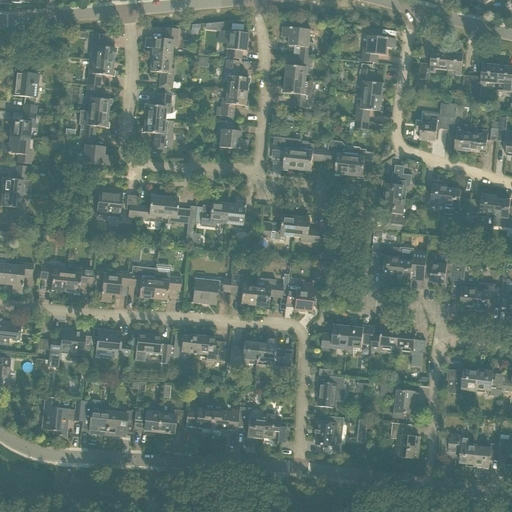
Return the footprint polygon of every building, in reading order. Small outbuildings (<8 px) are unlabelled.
[(152,49),(152,55),(171,58),(173,46),(177,47),(179,30),(165,28),(163,40),(146,38),(145,48),(152,49)] [(283,28),(282,38),(290,39),(289,45),(289,46),(295,47),(294,54),(299,55),(312,56),(313,53),(314,43),(310,43),(311,31),(283,28)] [(361,62),(378,64),(379,56),(386,57),(387,49),(395,49),(396,39),(381,38),(382,30),(370,29),(369,37),(368,37),(367,45),(363,45),(361,62)] [(226,59),(231,59),(241,60),(242,52),(246,52),(248,34),(220,31),(219,44),(227,44),(226,50),(227,50),(226,59)] [(95,53),(94,60),(114,62),(115,49),(105,48),(106,35),(92,34),(90,53),(95,53)] [(436,70),(447,71),(448,61),(446,61),(447,53),(433,51),(430,73),(436,74),(436,70)] [(448,61),(447,71),(456,72),(456,76),(461,77),(464,55),(447,53),(446,61),(448,61)] [(171,58),(152,55),(150,72),(160,73),(158,88),(172,89),(174,69),(170,69),(171,58)] [(287,66),(286,80),(305,82),(306,75),(310,75),(312,56),(299,55),(297,67),(287,66)] [(89,68),(87,86),(101,87),(102,75),(112,77),(114,62),(94,60),(93,68),(89,68)] [(227,84),(226,91),(247,93),(248,79),(238,78),(240,62),(230,61),(226,60),(223,83),(227,84)] [(360,70),(358,89),(363,89),(362,96),(382,98),(384,85),(373,83),(375,71),(373,71),(373,65),(362,64),(361,70),(360,70)] [(419,80),(427,80),(428,64),(421,64),(419,80)] [(487,83),(498,84),(499,74),(498,74),(498,66),(483,65),(482,78),(481,86),(486,87),(487,83)] [(498,92),(511,93),(511,67),(498,66),(498,74),(499,74),(498,84),(498,92)] [(23,105),(22,113),(36,115),(37,106),(35,106),(38,75),(15,72),(13,96),(25,97),(24,105),(23,105)] [(464,76),(462,89),(470,89),(471,77),(464,76)] [(470,89),(469,98),(473,104),(479,104),(481,86),(482,78),(471,77),(470,89)] [(286,80),(284,94),(295,95),(293,107),(303,108),(307,109),(310,109),(313,83),(305,82),(286,80)] [(89,105),(88,112),(108,115),(110,101),(99,99),(101,87),(87,86),(85,105),(89,105)] [(247,93),(226,91),(226,98),(221,98),(220,108),(216,108),(215,116),(233,118),(235,106),(245,107),(247,93)] [(146,105),(145,119),(164,121),(165,114),(169,114),(171,95),(158,94),(156,106),(146,105)] [(357,103),(355,122),(369,123),(370,111),(381,113),(382,98),(362,96),(361,103),(357,103)] [(80,111),(78,125),(80,125),(80,130),(82,130),(82,138),(95,139),(97,127),(107,128),(108,115),(89,112),(88,112),(80,111)] [(12,120),(10,137),(30,139),(31,128),(35,129),(36,115),(22,113),(22,121),(12,120)] [(418,123),(417,132),(420,133),(420,141),(436,143),(437,127),(440,127),(441,117),(433,116),(432,122),(425,122),(425,124),(418,123)] [(440,130),(447,130),(448,118),(441,117),(440,127),(440,130)] [(448,118),(447,130),(454,131),(455,118),(448,118)] [(145,119),(143,133),(153,134),(151,152),(165,153),(166,143),(167,139),(171,140),(173,122),(164,121),(145,119)] [(217,121),(217,126),(216,136),(220,136),(219,148),(246,151),(247,141),(240,140),(241,132),(233,131),(234,123),(217,121)] [(491,129),(490,142),(497,142),(498,130),(499,122),(492,121),(491,129)] [(369,123),(355,122),(354,130),(368,131),(369,123)] [(456,141),(455,151),(470,152),(471,144),(468,143),(469,134),(470,126),(462,125),(462,129),(457,129),(456,141)] [(469,134),(468,143),(471,144),(470,152),(486,154),(487,144),(488,132),(483,131),(482,135),(476,135),(477,127),(470,126),(469,134)] [(498,130),(497,142),(505,143),(506,130),(498,130)] [(30,139),(10,137),(9,144),(2,143),(1,153),(18,155),(17,163),(31,165),(33,151),(28,150),(30,139)] [(82,138),(80,151),(85,151),(83,163),(100,165),(110,166),(111,157),(101,155),(102,147),(95,146),(95,139),(82,138)] [(283,169),(297,171),(300,151),(299,150),(301,141),(300,141),(300,142),(294,141),(294,140),(289,140),(288,140),(287,140),(287,141),(286,141),(286,142),(286,145),(273,143),(272,157),(280,158),(280,161),(280,162),(284,163),(283,169)] [(312,162),(324,163),(325,149),(315,148),(315,144),(310,144),(309,142),(301,141),(299,150),(300,151),(297,171),(311,172),(312,162)] [(334,174),(349,176),(353,148),(345,147),(342,143),(333,142),(329,145),(329,150),(325,149),(324,163),(335,165),(334,174)] [(353,148),(349,176),(362,177),(363,166),(367,166),(367,168),(372,168),(373,153),(373,154),(365,153),(365,151),(360,150),(359,148),(353,148)] [(4,179),(2,193),(22,195),(30,196),(32,182),(28,181),(29,168),(25,167),(15,166),(14,180),(4,179)] [(405,201),(407,187),(411,188),(412,176),(403,175),(404,167),(395,166),(394,174),(392,174),(391,185),(385,184),(383,199),(405,201)] [(438,204),(445,205),(447,187),(433,185),(432,193),(422,192),(420,206),(437,208),(438,204)] [(445,205),(444,214),(453,215),(453,213),(469,214),(471,200),(461,199),(461,191),(447,190),(448,187),(447,187),(445,205)] [(99,191),(97,201),(96,215),(120,217),(123,193),(99,191)] [(22,195),(2,193),(0,207),(11,208),(9,220),(24,222),(26,203),(21,202),(22,195)] [(487,214),(494,215),(496,197),(482,195),(482,201),(471,200),(469,214),(476,215),(476,217),(487,218),(487,214)] [(137,205),(136,219),(148,220),(148,222),(161,223),(162,218),(164,198),(151,196),(150,207),(137,205)] [(494,215),(494,218),(502,219),(502,223),(511,223),(511,209),(510,209),(511,201),(497,200),(497,197),(496,197),(494,215)] [(164,198),(162,218),(170,219),(169,223),(188,225),(190,211),(178,210),(179,199),(164,198)] [(228,204),(226,225),(237,226),(237,230),(250,231),(251,227),(252,217),(244,216),(246,199),(236,198),(235,205),(228,204)] [(405,201),(383,199),(387,200),(385,214),(391,214),(390,223),(383,223),(382,230),(402,232),(402,226),(406,226),(408,209),(404,209),(405,201)] [(196,211),(195,223),(201,224),(200,226),(214,228),(215,223),(226,225),(228,204),(212,203),(211,206),(203,205),(202,212),(196,211)] [(128,218),(136,219),(137,205),(129,204),(128,218)] [(286,237),(293,237),(295,218),(281,217),(280,226),(260,224),(258,238),(285,241),(286,237)] [(295,218),(293,237),(300,238),(300,242),(326,245),(328,231),(307,229),(309,219),(295,218)] [(383,269),(383,275),(397,276),(399,257),(400,255),(400,254),(400,248),(392,247),(391,253),(372,251),(370,267),(383,269)] [(425,273),(431,273),(430,283),(445,284),(445,280),(452,281),(453,276),(456,251),(451,250),(451,257),(441,256),(440,264),(433,264),(433,260),(427,259),(425,273)] [(397,276),(397,279),(411,280),(412,276),(415,277),(415,280),(419,280),(424,281),(424,280),(425,273),(427,259),(427,253),(414,252),(413,256),(400,255),(399,257),(397,276)] [(7,266),(5,286),(12,286),(11,294),(21,295),(23,277),(31,277),(33,264),(19,263),(18,267),(7,266)] [(51,291),(65,293),(67,272),(59,272),(60,267),(41,265),(39,279),(52,281),(51,291)] [(128,280),(128,287),(140,288),(139,298),(152,299),(155,280),(156,269),(132,267),(132,273),(129,273),(128,280)] [(66,280),(65,293),(78,294),(79,286),(83,286),(83,288),(91,289),(92,285),(92,280),(93,275),(93,271),(74,269),(74,273),(67,272),(66,280)] [(128,287),(129,273),(116,272),(116,276),(104,275),(104,271),(97,270),(95,283),(102,284),(100,301),(110,303),(111,295),(119,296),(120,286),(128,287)] [(155,280),(152,299),(167,301),(168,291),(180,292),(181,278),(169,277),(169,274),(156,272),(155,280)] [(229,293),(229,296),(241,297),(240,305),(254,306),(256,286),(248,285),(249,282),(238,281),(239,275),(231,274),(231,280),(229,293)] [(256,286),(254,306),(268,308),(269,298),(286,299),(287,290),(289,275),(284,275),(282,285),(275,284),(275,280),(257,278),(256,286)] [(451,293),(451,297),(461,298),(461,300),(460,306),(474,307),(477,286),(463,284),(464,278),(453,276),(452,281),(452,285),(451,293)] [(221,293),(229,293),(231,280),(223,279),(221,293)] [(501,294),(500,305),(511,306),(511,308),(510,314),(511,314),(511,282),(509,279),(507,279),(503,279),(502,288),(501,290),(501,291),(501,294)] [(195,280),(193,294),(192,304),(216,307),(219,283),(195,280)] [(474,307),(474,310),(475,310),(489,312),(490,306),(490,304),(500,305),(501,294),(501,291),(501,290),(502,288),(495,288),(495,285),(479,283),(479,286),(477,286),(474,307)] [(286,299),(286,304),(294,305),(294,310),(312,312),(314,285),(302,284),(301,291),(296,290),(296,291),(287,290),(286,299)] [(0,337),(18,340),(20,324),(0,322),(0,320),(0,337)] [(371,354),(374,332),(374,327),(355,325),(355,328),(349,327),(347,348),(346,350),(353,351),(353,348),(362,349),(362,345),(372,346),(371,354)] [(323,334),(322,348),(332,349),(336,349),(337,347),(347,348),(349,327),(334,326),(333,335),(324,334),(323,334)] [(380,348),(397,350),(399,331),(399,330),(392,329),(392,330),(382,329),(381,333),(374,332),(371,354),(380,355),(380,348)] [(51,340),(49,350),(49,351),(83,355),(86,333),(62,330),(61,341),(51,340)] [(94,337),(93,345),(96,345),(96,350),(95,358),(114,360),(114,356),(129,357),(130,353),(131,344),(121,343),(122,333),(98,330),(97,337),(94,337)] [(399,331),(397,350),(413,352),(412,366),(420,367),(422,352),(424,353),(426,341),(419,341),(419,343),(414,343),(416,333),(399,331)] [(138,333),(136,346),(136,353),(137,351),(146,352),(145,354),(162,356),(161,364),(169,365),(171,346),(161,345),(161,339),(147,337),(148,334),(138,333)] [(196,354),(199,354),(201,336),(190,335),(190,336),(183,336),(182,343),(174,342),(172,357),(181,358),(182,352),(194,354),(196,355),(196,354)] [(201,336),(199,354),(207,355),(206,361),(216,362),(216,361),(223,362),(223,363),(226,363),(228,350),(225,350),(224,350),(224,351),(217,351),(218,347),(214,347),(215,342),(215,338),(201,336)] [(258,344),(256,365),(266,366),(266,362),(273,362),(273,366),(281,367),(291,368),(293,350),(292,350),(283,349),(282,352),(275,352),(275,348),(276,339),(266,338),(266,344),(258,344)] [(256,365),(258,344),(243,342),(243,350),(231,349),(229,366),(248,368),(248,364),(256,365)] [(0,385),(5,386),(6,371),(9,371),(10,360),(0,358),(0,385)] [(36,359),(34,376),(47,377),(47,376),(48,360),(36,359)] [(448,370),(447,380),(448,380),(447,393),(461,395),(462,390),(476,392),(478,375),(478,371),(478,370),(470,369),(470,372),(464,371),(463,375),(460,375),(460,374),(460,373),(460,372),(459,372),(459,371),(458,371),(457,371),(448,370)] [(490,396),(500,397),(503,378),(502,378),(502,384),(492,383),(493,372),(478,371),(476,392),(484,393),(485,391),(491,391),(490,396)] [(511,379),(503,378),(500,397),(501,397),(502,391),(511,392),(511,379)] [(358,380),(357,387),(369,388),(370,381),(358,380)] [(371,381),(371,383),(381,384),(380,395),(397,396),(395,417),(403,417),(403,420),(404,420),(404,414),(412,415),(413,402),(419,402),(420,393),(410,392),(406,392),(407,385),(397,384),(393,383),(382,382),(371,381)] [(318,383),(317,392),(319,392),(317,406),(327,408),(335,409),(336,402),(337,395),(345,396),(346,385),(340,385),(328,383),(318,383)] [(45,398),(43,420),(42,430),(54,431),(53,435),(66,437),(69,410),(58,409),(59,399),(45,398)] [(75,411),(74,421),(82,422),(82,420),(84,402),(76,401),(75,411)] [(89,434),(106,435),(109,412),(109,408),(100,407),(99,411),(92,410),(92,408),(86,407),(87,402),(84,402),(82,420),(90,421),(89,434)] [(200,433),(210,434),(213,406),(205,405),(205,409),(187,408),(187,412),(185,428),(201,429),(200,433)] [(134,425),(133,430),(144,431),(146,431),(145,434),(158,436),(161,414),(161,409),(148,408),(136,406),(135,416),(134,425)] [(237,433),(237,426),(239,413),(221,411),(222,407),(213,406),(210,434),(221,435),(222,431),(237,433)] [(262,439),(262,438),(264,418),(249,417),(250,409),(244,408),(239,407),(239,413),(237,426),(247,427),(246,438),(262,439)] [(264,418),(262,438),(273,440),(273,439),(277,440),(277,441),(285,442),(286,430),(287,427),(279,427),(280,417),(274,417),(274,411),(265,410),(264,418)] [(109,412),(106,435),(124,437),(126,424),(132,425),(133,412),(122,411),(122,414),(109,412)] [(185,430),(185,428),(187,412),(176,411),(171,411),(168,414),(168,415),(161,414),(158,436),(167,437),(167,434),(168,434),(173,434),(174,429),(185,430)] [(316,431),(315,434),(317,434),(317,435),(316,445),(333,447),(333,451),(340,451),(340,447),(341,447),(341,445),(342,437),(336,436),(338,424),(344,425),(344,418),(328,417),(331,417),(330,423),(317,421),(316,431)] [(407,425),(397,424),(392,423),(391,439),(398,439),(397,458),(416,460),(419,437),(406,436),(407,425)] [(442,437),(441,452),(448,453),(460,455),(459,463),(466,464),(466,467),(474,468),(474,467),(476,445),(469,445),(469,437),(460,436),(450,435),(450,438),(450,440),(442,439),(442,437)] [(498,458),(498,460),(503,461),(504,453),(507,453),(506,464),(511,464),(511,445),(508,445),(509,440),(500,439),(499,445),(498,458)] [(476,445),(474,467),(489,468),(490,457),(498,458),(499,445),(491,444),(491,449),(485,448),(485,446),(476,445)]
